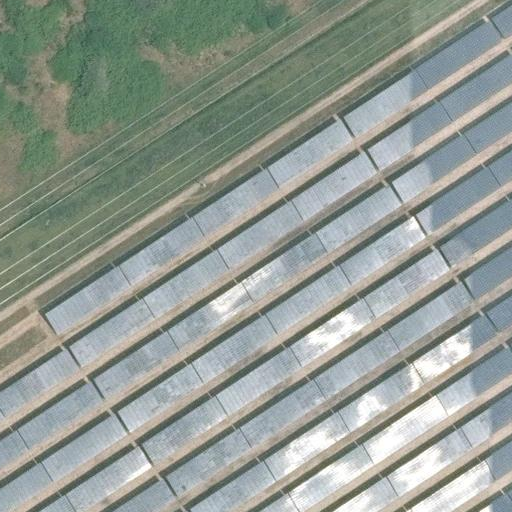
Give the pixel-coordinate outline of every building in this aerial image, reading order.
[(511,8),(490,20),(501,39),(511,32),(511,8)] [(460,42),(472,60),(498,42),(486,25),(460,42)] [(365,151),(377,170),(511,84),(511,59),(511,58),(365,151)] [(341,121),(353,139),(378,122),(366,104),(341,121)] [(315,154),(318,153),(321,157),(348,143),(338,126),(308,141),(315,154)] [(511,153),(411,214),(424,234),(511,180),(511,153)] [(66,348),(76,365),(374,178),(361,158),(247,230),(249,233),(66,348)] [(295,271),(397,209),(386,190),(283,252),(295,271)] [(447,266),(511,227),(511,200),(435,246),(447,266)] [(233,356),(424,245),(413,227),(212,343),(218,353),(114,413),(124,429),(237,363),(233,356)] [(511,248),(460,280),(472,300),(511,275),(511,248)] [(117,270),(41,316),(53,335),(129,289),(117,270)] [(260,275),(89,380),(100,398),(271,292),(260,275)] [(421,309),(426,318),(408,329),(414,338),(468,305),(457,287),(421,309)] [(415,373),(418,378),(511,322),(511,297),(404,362),(411,372),(392,384),(399,395),(413,387),(407,378),(415,373)] [(483,391),(511,372),(511,359),(506,349),(470,372),(483,391)] [(65,355),(24,373),(29,384),(36,380),(40,390),(74,375),(65,355)] [(282,402),(294,420),(345,385),(333,368),(282,402)] [(34,421),(46,439),(98,403),(86,385),(34,421)] [(511,393),(495,403),(507,423),(511,419),(511,393)] [(92,456),(121,436),(109,417),(80,438),(92,456)] [(137,452),(114,464),(124,482),(146,471),(137,452)] [(191,460),(162,479),(174,498),(204,479),(191,460)] [(227,511),(235,507),(223,489),(188,511),(227,511)]
